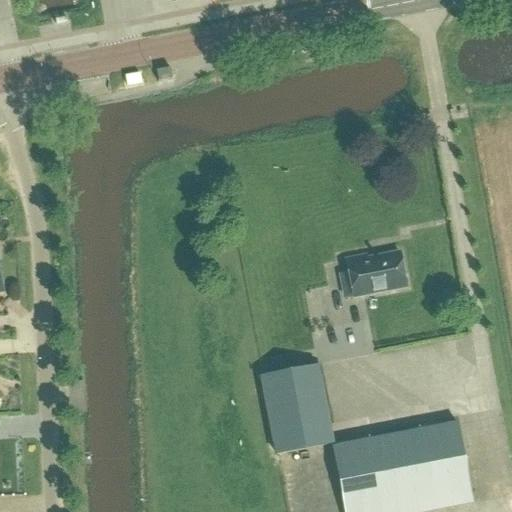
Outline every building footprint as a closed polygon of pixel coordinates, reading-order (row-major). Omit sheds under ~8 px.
[(157,84),(171,81),(169,70),(155,73),(157,84)] [(139,75),(125,78),(126,88),(141,85),(139,75)] [(405,289),(399,255),(367,261),(366,258),(345,262),(352,299),(405,289)] [(276,457),(332,446),(317,367),(260,378),(276,457)] [(342,511),(431,511),(472,504),(457,425),(331,449),(342,511)]
